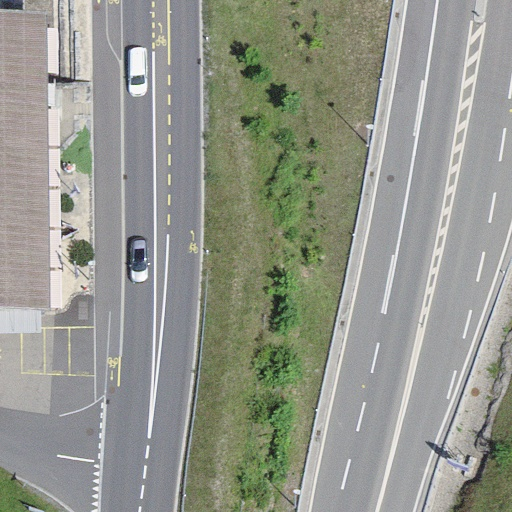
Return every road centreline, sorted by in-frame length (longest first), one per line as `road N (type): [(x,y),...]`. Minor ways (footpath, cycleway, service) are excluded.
road 1 (secondary): [(159,0),(161,229),(145,466)]
road 2 (trunk): [(464,115),(377,511)]
road 3 (residential): [(145,466),(0,435)]
road 4 (trunk): [(464,115),(498,41),(505,0)]
